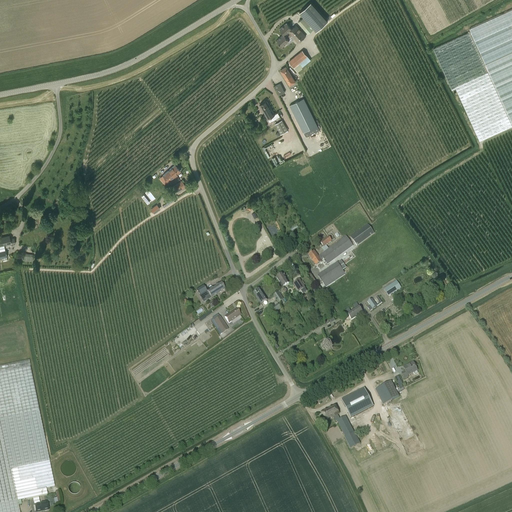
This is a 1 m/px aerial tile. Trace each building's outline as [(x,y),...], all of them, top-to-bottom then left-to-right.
[(311,2),(300,13),(316,31),(328,21),(311,2)] [(511,10),(470,30),(470,31),(433,48),(452,90),(456,88),(480,141),(511,126),(511,10)] [(298,22),(304,29),(309,24),(303,17),(298,22)] [(288,44),(290,42),(288,39),(292,36),(298,43),(305,36),(296,25),(292,29),(286,23),(279,29),(283,34),(276,40),(282,47),(286,43),(288,44)] [(288,61),(297,71),(311,60),(302,50),(288,61)] [(292,85),(292,84),(295,82),(286,67),(280,70),(290,85),(291,86),(292,85)] [(280,84),(275,86),(279,95),(285,93),(280,84)] [(320,130),(319,128),(304,98),(290,105),(306,137),(320,130)] [(260,105),(268,119),(275,115),(267,101),(265,102),(265,101),(263,102),(263,103),(260,105)] [(288,131),(282,120),(275,124),(281,135),(288,131)] [(177,176),(176,175),(180,171),(175,165),(162,175),(168,182),(173,177),(174,178),(177,176)] [(182,181),(173,186),(177,192),(185,187),(182,181)] [(157,204),(151,209),(154,214),(160,209),(157,204)] [(368,224),(350,237),(357,246),(374,234),(368,224)] [(10,239),(9,236),(0,237),(0,245),(11,244),(11,245),(15,244),(14,239),(10,239)] [(346,236),(318,257),(314,251),(308,255),(316,267),(322,263),(321,261),(323,260),(327,265),(353,246),(346,236)] [(328,236),(320,243),(323,247),(324,247),(332,241),(328,236)] [(23,253),(22,260),(30,261),(32,261),(33,254),(23,253)] [(341,260),(338,263),(337,263),(318,276),(326,288),(345,275),(343,271),(347,268),(341,260)] [(277,278),(283,287),(289,283),(282,274),(277,278)] [(299,280),(293,284),(299,292),(301,291),(305,288),(299,280)] [(396,281),(384,289),(388,297),(401,288),(396,281)] [(225,290),(224,288),(225,288),(224,287),(223,287),(221,283),(207,291),(203,285),(197,290),(200,294),(198,295),(201,301),(206,298),(207,301),(211,298),(225,290)] [(254,293),(261,304),(267,300),(260,289),(254,293)] [(273,296),(278,303),(283,299),(279,292),(273,296)] [(370,306),(367,307),(370,311),(377,306),(372,299),(367,302),(370,306)] [(275,313),(276,312),(281,309),(278,304),(272,308),(275,313)] [(345,311),(347,314),(351,320),(363,313),(357,304),(354,306),(356,309),(351,312),(349,309),(345,311)] [(240,316),(240,315),(240,314),(239,312),(239,313),(236,309),(224,317),(229,324),(240,316)] [(200,321),(212,313),(210,310),(199,319),(200,321)] [(220,317),(214,321),(222,334),(228,330),(220,317)] [(405,371),(401,374),(404,379),(409,377),(408,376),(414,373),(415,375),(418,373),(417,371),(418,371),(413,362),(403,368),(405,371)] [(0,373),(0,511),(19,511),(17,501),(18,501),(47,495),(46,489),(55,487),(42,427),(30,368),(0,373)] [(398,387),(396,388),(398,392),(404,390),(399,376),(394,377),(398,387)] [(391,382),(384,385),(375,390),(383,405),(399,397),(391,382)] [(364,389),(341,400),(351,419),(373,407),(364,389)] [(386,410),(409,454),(421,448),(399,404),(386,410)] [(340,419),(338,415),(340,414),(335,405),(321,413),(325,422),(333,417),(336,422),(337,421),(345,437),(344,437),(350,449),(361,443),(355,432),(354,432),(346,416),(340,419)] [(80,489),(80,488),(80,487),(80,486),(79,485),(79,484),(78,484),(78,483),(77,483),(76,483),(75,482),(74,482),(73,482),(72,483),(71,483),(71,484),(70,484),(70,485),(69,485),(69,486),(69,487),(69,488),(69,489),(69,490),(69,491),(70,491),(70,492),(71,492),(71,493),(72,493),(73,494),(74,494),(75,494),(76,493),(77,493),(78,493),(78,492),(79,492),(79,491),(80,490),(80,489)] [(34,505),(35,511),(42,511),(49,511),(47,502),(34,505)]
